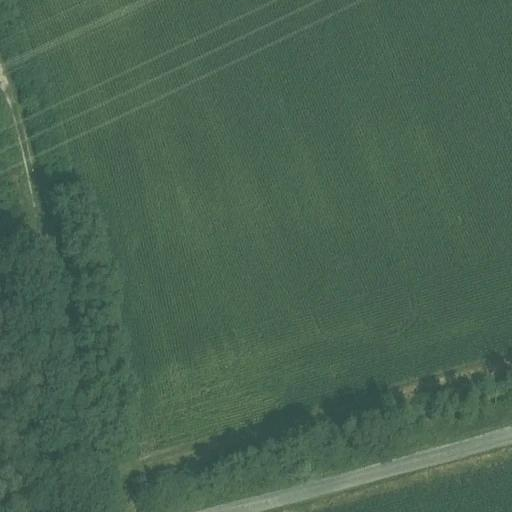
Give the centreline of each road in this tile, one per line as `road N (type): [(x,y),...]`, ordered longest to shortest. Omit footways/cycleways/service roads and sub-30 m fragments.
road 1 (track): [(113,511),(27,149),(0,71)]
road 2 (track): [(511,435),(223,511)]
